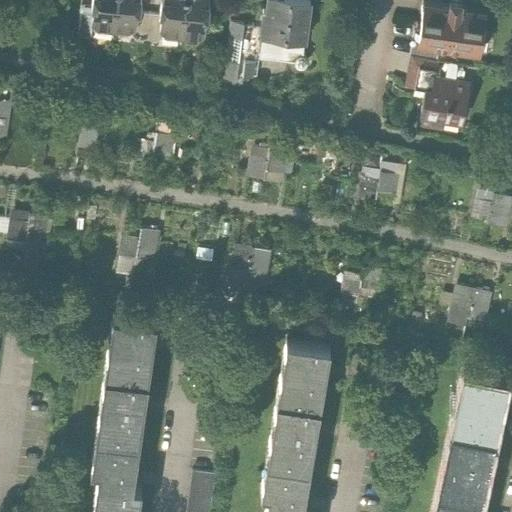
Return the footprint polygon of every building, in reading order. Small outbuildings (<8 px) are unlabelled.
[(96,0),(93,24),(115,27),(117,0),(96,0)] [(117,0),(115,27),(136,30),(139,0),(117,0)] [(165,0),(161,33),(183,36),(187,0),(165,0)] [(187,0),(183,36),(204,38),(208,0),(187,0)] [(266,0),(263,28),(260,55),(290,59),(298,61),(300,64),(303,66),(306,65),(308,61),(308,58),(304,55),(306,42),(311,42),(315,0),(266,0)] [(435,0),(422,0),(416,41),(436,44),(479,50),(485,8),(460,4),(460,0),(449,0),(449,2),(435,0)] [(260,55),(263,28),(226,23),(219,81),(243,84),(257,78),(260,55)] [(435,55),(436,44),(416,41),(410,40),(408,51),(435,55)] [(432,73),(434,74),(437,58),(412,53),(406,82),(424,86),(424,84),(430,85),(432,73)] [(461,119),(469,80),(434,74),(432,73),(430,85),(424,84),(424,86),(417,119),(442,124),(443,115),(461,119)] [(172,158),(178,114),(157,111),(154,135),(142,133),(139,154),(172,158)] [(249,173),(288,180),(298,131),(259,123),(249,173)] [(384,197),(386,187),(382,186),(385,164),(365,161),(360,194),(384,197)] [(400,189),(405,169),(388,164),(383,185),(400,189)] [(475,218),(511,221),(511,187),(478,184),(475,218)] [(141,272),(142,255),(141,255),(144,224),(124,223),(120,270),(141,272)] [(142,251),(158,255),(164,226),(148,223),(142,251)] [(268,282),(276,246),(257,242),(248,277),(268,282)] [(361,303),(368,260),(349,257),(342,300),(361,303)] [(370,261),(362,291),(378,295),(386,265),(370,261)] [(494,286),(443,280),(439,316),(490,322),(494,286)] [(104,372),(147,378),(152,341),(155,318),(112,312),(104,372)] [(276,397),(319,404),(325,368),(329,344),(286,336),(276,397)] [(450,428),(493,436),(500,401),(505,376),(463,367),(450,428)] [(95,433),(138,439),(144,403),(147,378),(104,372),(95,433)] [(266,458),(309,465),(315,429),(319,404),(276,397),(266,458)] [(437,488),(480,496),(488,460),(493,436),(450,428),(437,488)] [(138,439),(95,433),(91,464),(98,465),(91,511),(136,511),(141,483),(132,482),(133,476),(138,439)] [(309,465),(266,458),(261,488),(268,489),(264,511),(309,511),(310,509),(301,508),(302,502),(309,465)] [(209,511),(215,472),(191,469),(185,511),(209,511)] [(476,511),(480,496),(437,488),(432,511),(476,511)]
